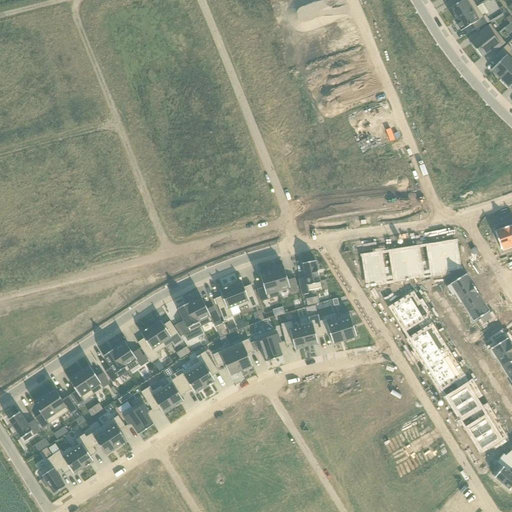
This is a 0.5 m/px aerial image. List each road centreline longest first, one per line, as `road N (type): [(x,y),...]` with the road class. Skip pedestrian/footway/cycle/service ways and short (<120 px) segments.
road 1 (residential): [(297,244),(161,291),(0,401)]
road 2 (residential): [(354,0),(411,159),(444,220)]
road 3 (residential): [(199,0),(289,218)]
road 4 (residential): [(494,511),(399,358)]
road 5 (residential): [(165,252),(0,297)]
road 6 (residential): [(511,122),(417,0)]
road 7 (residential): [(344,511),(267,385)]
road 8 (residential): [(116,122),(165,252)]
road 9 (residential): [(399,358),(328,240)]
road 10 (residential): [(399,358),(267,385)]
road 11 (residential): [(66,0),(116,122)]
road 12 (residential): [(289,218),(165,252)]
road 13 (residential): [(267,385),(159,449)]
road 14 (residential): [(0,154),(116,122)]
